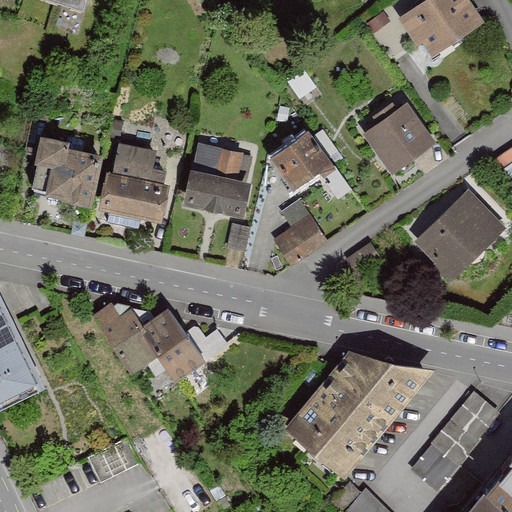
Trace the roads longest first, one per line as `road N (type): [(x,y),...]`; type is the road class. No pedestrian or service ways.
road 1 (residential): [(0,247),(299,314)]
road 2 (residential): [(299,314),(315,270),(511,128)]
road 3 (residential): [(299,314),(511,362)]
road 4 (unknown): [(471,353),(388,460)]
